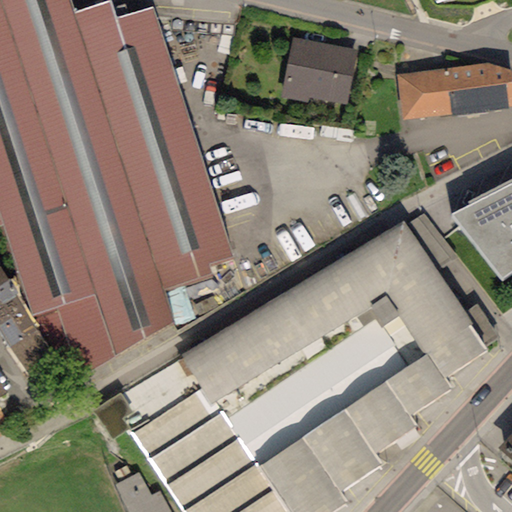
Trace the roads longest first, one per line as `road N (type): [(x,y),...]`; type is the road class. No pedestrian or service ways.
road 1 (residential): [(511,156),(0,455)]
road 2 (tertiary): [(455,48),(254,0)]
road 3 (tertiary): [(511,376),(384,511)]
